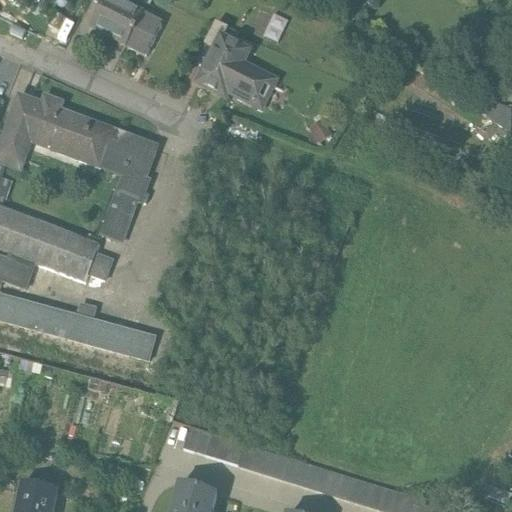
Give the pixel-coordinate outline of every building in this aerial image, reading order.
[(109,0),(106,0),(103,6),(91,29),(146,57),(162,27),(109,0)] [(228,30),(216,25),(205,46),(216,51),(221,40),(223,40),(228,30)] [(223,40),(221,40),(216,51),(198,86),(215,94),(218,89),(261,111),(275,84),(241,67),(248,53),(223,40)] [(157,152),(60,115),(63,108),(46,102),(44,108),(21,99),(1,150),(2,150),(0,154),(0,165),(7,168),(21,173),(35,136),(81,153),(77,162),(101,171),(105,162),(128,171),(118,196),(102,237),(103,238),(121,244),(137,204),(146,208),(150,199),(144,197),(149,185),(145,184),(157,152)] [(95,241),(2,206),(6,195),(0,192),(0,186),(7,168),(0,165),(0,154),(2,150),(1,150),(0,149),(0,211),(99,249),(103,238),(102,237),(118,196),(114,194),(95,241)] [(99,249),(0,211),(0,253),(9,257),(7,263),(0,259),(0,284),(0,283),(24,292),(34,266),(85,286),(88,278),(104,284),(111,265),(95,259),(99,249)] [(60,317),(0,301),(0,322),(149,363),(154,342),(90,324),(93,312),(80,308),(76,321),(60,316),(60,317)] [(448,511),(449,511),(189,431),(183,452),(377,511),(448,511)] [(53,511),(57,495),(21,487),(15,511),(53,511)] [(511,497),(489,488),(485,497),(508,506),(511,497)] [(179,490),(173,511),(212,511),(216,499),(179,490)]
